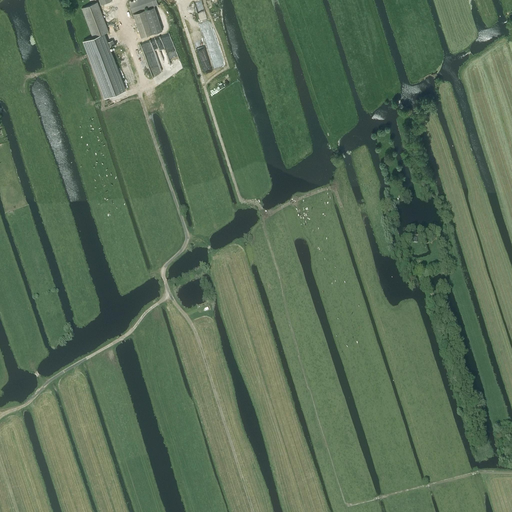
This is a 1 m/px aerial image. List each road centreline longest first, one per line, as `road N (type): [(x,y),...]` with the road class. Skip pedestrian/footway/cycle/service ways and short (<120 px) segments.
road 1 (track): [(252,511),(193,329),(169,299),(161,272),(188,240),(116,3)]
road 2 (track): [(262,218),(344,502),(480,471),(511,473)]
road 3 (track): [(262,218),(335,187),(433,483)]
road 4 (track): [(186,0),(178,3),(238,195),(258,203)]
road 5 (track): [(0,416),(107,347)]
